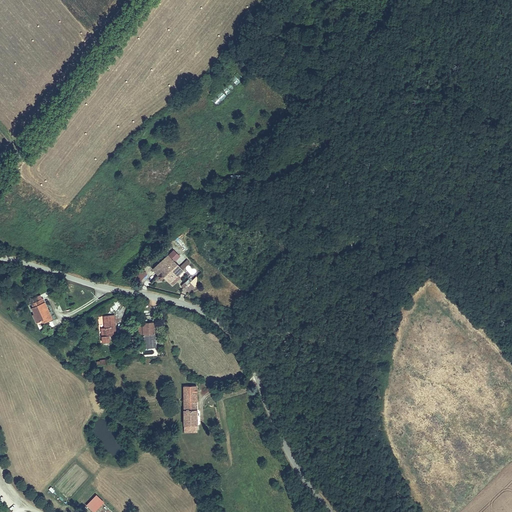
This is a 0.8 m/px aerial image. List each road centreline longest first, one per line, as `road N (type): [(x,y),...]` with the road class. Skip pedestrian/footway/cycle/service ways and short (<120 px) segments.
road 1 (unclassified): [(0,257),(186,303),(216,319),(245,352),(290,457),(331,511)]
road 2 (secondary): [(138,0),(0,175)]
